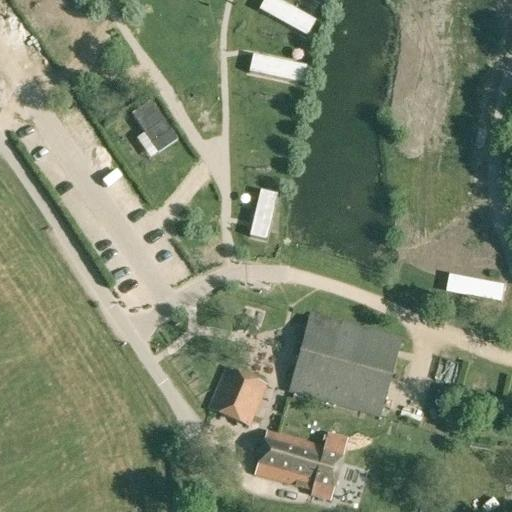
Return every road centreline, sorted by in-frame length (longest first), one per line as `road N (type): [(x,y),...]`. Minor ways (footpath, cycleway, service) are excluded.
road 1 (track): [(204,511),(184,419),(0,140)]
road 2 (unknown): [(0,139),(104,72)]
